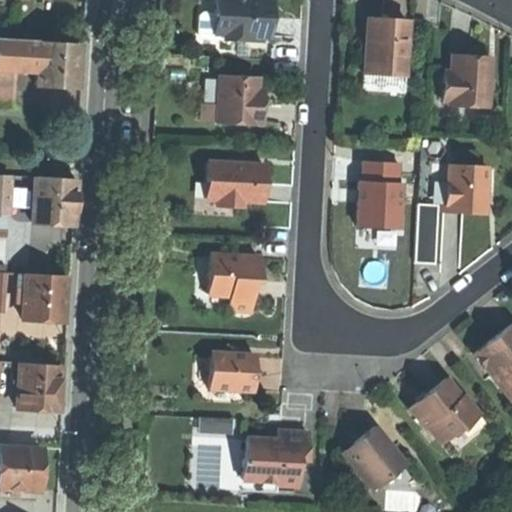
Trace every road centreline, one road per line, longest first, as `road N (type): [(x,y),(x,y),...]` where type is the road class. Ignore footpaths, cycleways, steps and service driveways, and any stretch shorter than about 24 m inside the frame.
road 1 (residential): [(511,258),(419,326),(372,336),(330,312),(313,265),(326,0)]
road 2 (tertiary): [(115,0),(85,511)]
